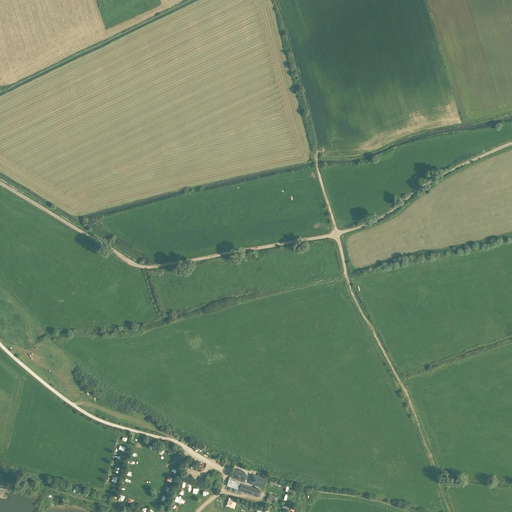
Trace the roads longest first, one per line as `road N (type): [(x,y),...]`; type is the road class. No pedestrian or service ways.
road 1 (track): [(336,233),(146,266),(0,183)]
road 2 (unclassified): [(0,344),(90,416),(181,444),(208,461),(223,472),(223,490),(253,499),(263,487)]
road 3 (track): [(511,144),(443,172),(376,220),(336,233)]
road 4 (track): [(397,375),(354,294),(336,233)]
